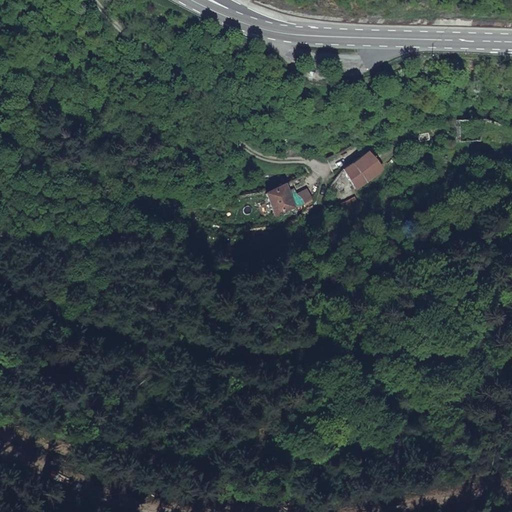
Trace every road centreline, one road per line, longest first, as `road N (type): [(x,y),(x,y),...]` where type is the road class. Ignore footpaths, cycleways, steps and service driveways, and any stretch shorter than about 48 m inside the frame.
road 1 (primary): [(193,0),(286,33),(511,43)]
road 2 (track): [(0,449),(134,510),(308,511)]
road 3 (track): [(381,511),(511,500)]
